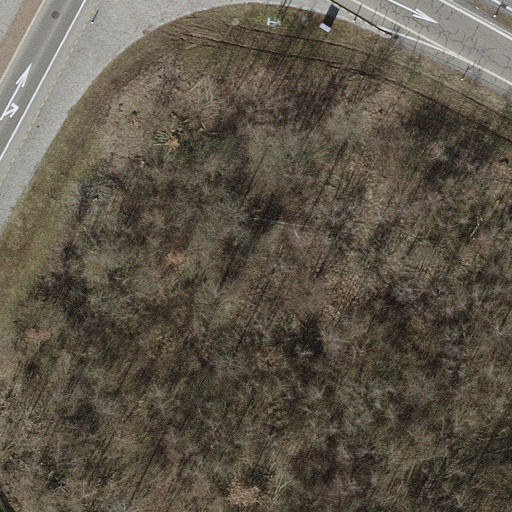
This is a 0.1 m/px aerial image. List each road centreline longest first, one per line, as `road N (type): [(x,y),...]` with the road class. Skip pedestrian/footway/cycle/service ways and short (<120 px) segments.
road 1 (secondary): [(0,122),(64,0)]
road 2 (trunk): [(395,0),(511,64)]
